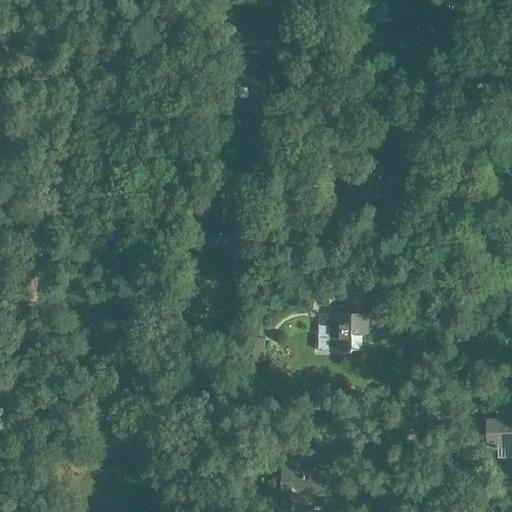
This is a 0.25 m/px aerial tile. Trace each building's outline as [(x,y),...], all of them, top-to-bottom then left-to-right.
[(395,32),(431,31),(430,3),(419,4),(419,14),(395,15),(395,32)] [(235,83),(271,83),(271,57),(261,57),(261,67),(235,67),(235,83)] [(349,178),(349,195),(390,195),(391,169),(402,169),(402,157),(381,157),(380,179),(349,178)] [(197,231),(197,247),(232,247),(233,201),(222,200),(222,231),(197,231)] [(333,324),(333,339),(335,339),(334,352),(353,353),(354,334),(367,334),(368,314),(336,313),(335,324),(333,324)] [(469,389),(487,392),(489,383),(471,379),(469,389)] [(132,444),(139,420),(130,417),(133,405),(115,400),(106,437),(132,444)] [(501,420),(489,420),(489,448),(511,447),(511,408),(502,408),(501,420)] [(328,496),(330,472),(284,470),(283,506),(284,506),(283,509),(300,510),(301,493),(314,494),(314,495),(328,496)]
